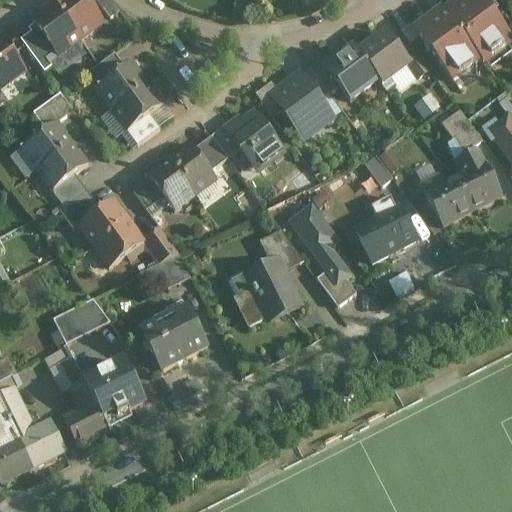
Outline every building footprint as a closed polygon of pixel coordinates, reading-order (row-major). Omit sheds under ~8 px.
[(103,26),(83,0),(63,0),(54,7),(81,43),(103,26)] [(119,15),(108,0),(93,0),(110,22),(119,15)] [(478,1),(477,0),(465,0),(445,15),(443,12),(442,13),(480,63),(481,63),(480,64),(483,67),(511,46),(478,1)] [(81,43),(54,7),(32,24),(56,56),(58,59),(81,43)] [(480,63),(442,13),(443,12),(414,33),(424,46),(425,55),(430,54),(452,84),(480,64),(481,63),(480,63)] [(56,56),(34,27),(28,31),(31,35),(20,43),(44,75),(52,69),(47,63),(56,56)] [(398,53),(385,37),(358,57),(378,83),(382,89),(408,69),(409,68),(398,53)] [(429,73),(408,45),(398,53),(409,68),(408,69),(418,82),(429,73)] [(0,91),(24,74),(13,60),(9,59),(8,59),(0,47),(0,91)] [(358,57),(355,52),(332,69),(327,73),(339,89),(350,104),(378,83),(358,57)] [(115,57),(86,79),(96,93),(125,71),(115,57)] [(325,59),(310,70),(329,96),(339,89),(327,73),(332,69),(325,59)] [(125,71),(96,93),(112,114),(146,89),(139,80),(141,79),(132,66),(125,71)] [(301,78),(319,104),(329,96),(310,70),(301,78)] [(278,94),(271,99),(281,114),(303,143),(332,122),(319,104),(301,78),(278,94)] [(271,99),(278,94),(272,86),(255,98),(272,121),(281,114),(271,99)] [(146,89),(112,114),(127,135),(150,119),(163,109),(154,97),(153,98),(146,89)] [(60,97),(33,117),(46,134),(57,126),(58,127),(74,115),(60,97)] [(499,105),(505,117),(511,114),(511,102),(511,99),(499,105)] [(483,146),(460,115),(448,125),(470,155),(483,146)] [(283,156),(255,118),(229,137),(228,137),(240,153),(250,154),(262,171),(283,156)] [(150,119),(127,135),(138,149),(160,133),(150,119)] [(511,124),(508,119),(496,128),(495,141),(511,164),(511,124)] [(46,134),(21,153),(37,174),(71,149),(64,140),(66,138),(58,127),(57,126),(46,134)] [(224,130),(211,140),(228,162),(240,153),(228,137),(229,137),(224,130)] [(211,140),(194,153),(210,175),(228,162),(211,140)] [(190,148),(178,157),(179,159),(170,165),(195,199),(217,184),(210,175),(194,153),(190,148)] [(71,149),(37,174),(52,195),(75,178),(88,169),(79,156),(78,158),(71,149)] [(478,154),(457,165),(463,179),(467,177),(462,167),(479,158),(478,154)] [(479,158),(462,167),(467,177),(463,179),(455,183),(472,215),(501,200),(479,158)] [(394,183),(377,160),(361,167),(380,192),(394,183)] [(170,165),(161,172),(160,170),(148,179),(164,201),(174,215),(195,199),(170,165)] [(75,178),(52,195),(65,212),(88,196),(75,178)] [(443,189),(438,180),(421,189),(443,230),(472,215),(455,183),(443,189)] [(151,184),(134,197),(146,214),(164,201),(151,184)] [(88,196),(65,212),(60,216),(73,233),(78,230),(101,213),(88,196)] [(101,213),(78,230),(93,251),(128,226),(121,217),(123,216),(114,203),(101,213)] [(339,245),(313,210),(290,227),(326,276),(337,290),(345,283),(350,280),(332,255),(333,249),(339,245)] [(398,214),(356,235),(371,266),(414,245),(398,214)] [(128,226),(93,251),(109,272),(145,246),(144,245),(136,234),(134,235),(128,226)] [(179,258),(160,233),(144,245),(145,246),(161,267),(179,258)] [(281,235),(260,246),(271,268),(278,264),(284,276),(304,266),(281,235)] [(161,267),(156,270),(164,286),(168,293),(191,282),(179,258),(161,267)] [(271,268),(245,281),(254,298),(238,306),(249,329),(265,321),(267,325),(300,308),(284,276),(278,264),(271,268)] [(156,270),(139,278),(148,294),(164,286),(156,270)] [(242,276),(229,282),(228,286),(238,306),(254,298),(245,281),(242,276)] [(337,290),(326,276),(316,283),(337,312),(356,298),(345,283),(337,290)] [(395,300),(413,293),(407,277),(389,284),(395,300)] [(110,327),(93,305),(54,324),(66,349),(110,327)] [(187,314),(143,336),(162,375),(206,353),(187,314)] [(63,352),(44,362),(50,374),(69,364),(63,352)] [(8,361),(0,365),(0,385),(13,379),(16,377),(8,361)] [(123,366),(84,385),(84,386),(95,408),(109,435),(110,436),(112,435),(105,421),(115,416),(117,421),(144,408),(123,366)] [(13,379),(0,385),(0,402),(14,395),(20,392),(13,379)] [(95,408),(84,386),(71,392),(82,414),(95,408)] [(51,429),(35,437),(14,395),(0,402),(35,472),(65,457),(51,429)] [(0,486),(5,488),(35,472),(0,402),(0,486)] [(82,414),(67,422),(80,449),(109,435),(95,408),(82,414)]
